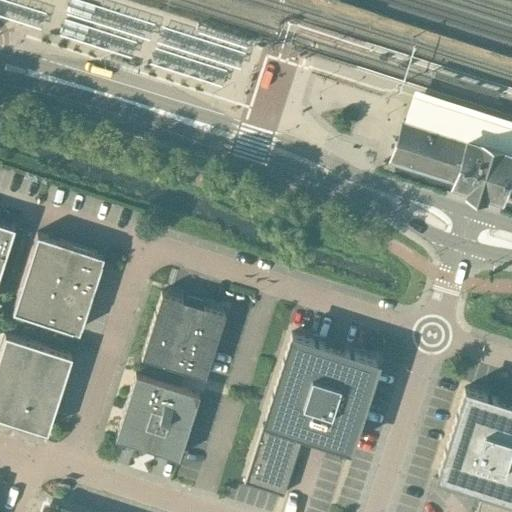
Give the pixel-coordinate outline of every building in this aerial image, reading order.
[(466,138),(403,119),(391,156),(454,175),(453,179),(466,183),(465,186),(484,192),(485,189),(498,193),(500,190),(511,193),(511,153),(511,149),(499,145),(498,140),(484,136),(481,139),(480,139),(467,135),(466,138)] [(0,266),(14,223),(0,218),(0,266)] [(103,252),(48,234),(37,231),(12,308),(78,329),(103,252)] [(188,297),(187,298),(183,297),(161,290),(140,354),(204,374),(225,310),(203,303),(194,301),(194,300),(194,299),(194,298),(194,297),(193,297),(192,296),(191,296),(189,296),(188,297)] [(4,331),(0,344),(0,414),(5,416),(17,420),(37,426),(46,429),(51,414),(71,352),(4,331)] [(376,358),(291,331),(264,416),(266,417),(264,423),(262,423),(244,480),(283,492),(301,435),(298,434),(300,428),(348,443),(376,358)] [(114,435),(137,442),(139,448),(145,445),(178,455),(199,391),(135,371),(114,435)] [(511,511),(511,401),(464,386),(437,472),(485,487),(483,493),(480,492),(474,511),(511,511)]
